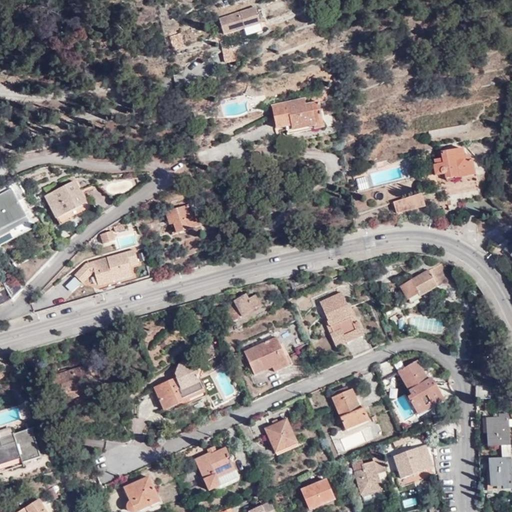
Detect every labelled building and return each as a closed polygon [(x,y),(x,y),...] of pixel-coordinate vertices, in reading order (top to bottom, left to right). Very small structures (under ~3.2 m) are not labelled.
[(256,4),(219,16),(224,33),(261,21),(256,4)] [(173,49),(183,46),(180,33),(170,36),(173,49)] [(223,63),(238,60),(236,49),(221,52),(223,63)] [(263,86),(255,88),(247,85),(244,92),(255,96),(264,94),(263,86)] [(292,130),(313,126),(314,129),(324,127),(318,101),(306,104),(304,98),(272,105),(276,128),(291,125),(292,130)] [(466,124),(430,132),(430,139),(468,131),(466,124)] [(447,181),(456,179),(456,177),(475,173),(472,159),(468,154),(464,155),(463,148),(441,151),(442,158),(433,160),(436,175),(445,173),(447,181)] [(8,225),(28,215),(19,197),(25,194),(19,181),(12,185),(14,188),(0,194),(0,235),(11,230),(8,225)] [(74,183),(46,197),(60,224),(87,210),(74,183)] [(422,195),(400,202),(403,214),(425,207),(422,195)] [(466,217),(479,215),(478,201),(464,202),(466,217)] [(189,206),(166,212),(169,224),(175,222),(178,233),(200,226),(195,212),(192,212),(189,206)] [(0,245),(35,229),(28,215),(8,225),(11,230),(0,235),(0,245)] [(123,222),(113,225),(114,231),(125,228),(123,222)] [(111,230),(99,233),(102,245),(114,240),(111,230)] [(86,264),(74,277),(81,283),(93,273),(97,285),(131,276),(129,266),(138,264),(134,251),(86,264)] [(439,265),(401,286),(411,303),(421,297),(420,295),(447,280),(439,265)] [(16,278),(4,285),(12,298),(24,289),(16,278)] [(4,285),(2,282),(0,283),(0,304),(12,298),(4,285)] [(352,355),(372,346),(366,333),(364,335),(358,321),(354,323),(351,318),(353,317),(348,307),(342,293),(320,302),(327,317),(324,319),(335,344),(345,339),(347,343),(352,355)] [(245,294),(234,301),(235,305),(226,310),(234,322),(261,305),(255,295),(249,299),(245,294)] [(354,323),(358,321),(351,305),(348,307),(353,317),(351,318),(354,323)] [(276,337),(244,351),(254,375),(271,367),(286,360),(276,337)] [(353,357),(373,349),(372,346),(352,355),(353,357)] [(416,358),(397,369),(411,392),(407,394),(416,409),(442,394),(430,375),(426,376),(416,358)] [(286,360),(271,367),(274,372),(288,365),(286,360)] [(182,398),(204,389),(197,375),(200,367),(186,362),(179,365),(176,373),(177,377),(155,387),(164,409),(183,401),(182,398)] [(88,365),(52,377),(63,411),(87,403),(90,401),(92,399),(93,395),(94,390),(96,390),(88,365)] [(477,385),(476,400),(490,401),(491,386),(477,385)] [(352,387),(333,396),(346,428),(370,418),(365,406),(360,408),(352,387)] [(206,395),(204,389),(182,398),(183,401),(184,404),(206,395)] [(499,417),(486,418),(488,445),(502,445),(503,458),(489,459),(490,487),(497,487),(497,490),(511,488),(507,413),(498,413),(499,417)] [(287,419),(266,428),(276,450),(297,442),(287,419)] [(0,469),(0,470),(0,469),(0,464),(20,458),(22,463),(41,456),(32,428),(0,437),(0,469)] [(410,440),(408,435),(403,437),(392,442),(394,446),(410,440)] [(427,445),(395,457),(403,479),(434,467),(427,445)] [(211,452),(209,453),(196,459),(212,495),(215,494),(214,491),(223,488),(221,485),(218,477),(236,470),(226,447),(217,452),(211,454),(211,452)] [(373,463),(363,466),(364,470),(354,473),(361,496),(362,496),(381,490),(382,490),(377,472),(385,470),(381,457),(373,460),(373,463)] [(0,472),(23,465),(22,463),(20,458),(0,464),(0,469),(0,470),(0,469),(0,472)] [(364,470),(363,466),(362,463),(352,466),(354,473),(364,470)] [(218,477),(221,485),(239,477),(236,470),(218,477)] [(148,477),(125,487),(131,501),(128,504),(128,507),(129,509),(130,510),(132,511),(134,511),(159,500),(148,477)] [(327,480),(304,489),(312,509),(335,499),(327,480)] [(55,485),(47,490),(53,499),(61,494),(55,485)] [(384,496),(381,490),(362,496),(364,502),(384,496)] [(48,511),(39,499),(21,511),(48,511)] [(275,511),(271,501),(249,511),(275,511)] [(427,503),(429,511),(438,511),(436,501),(427,503)]
